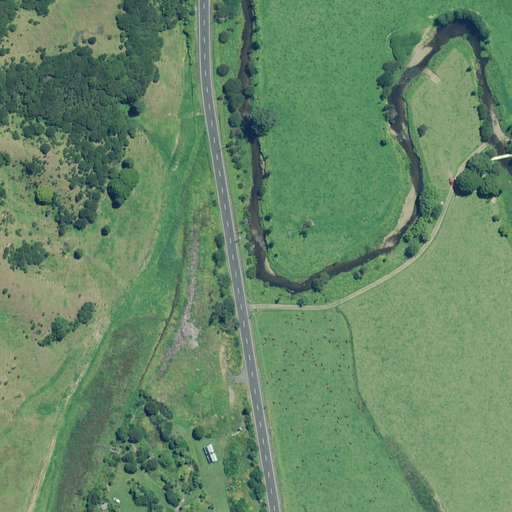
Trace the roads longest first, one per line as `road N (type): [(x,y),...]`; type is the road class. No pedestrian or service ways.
road 1 (tertiary): [(203,0),(205,84),(276,511)]
road 2 (track): [(242,307),(327,307),(384,280),(424,250),(461,176),(495,177)]
